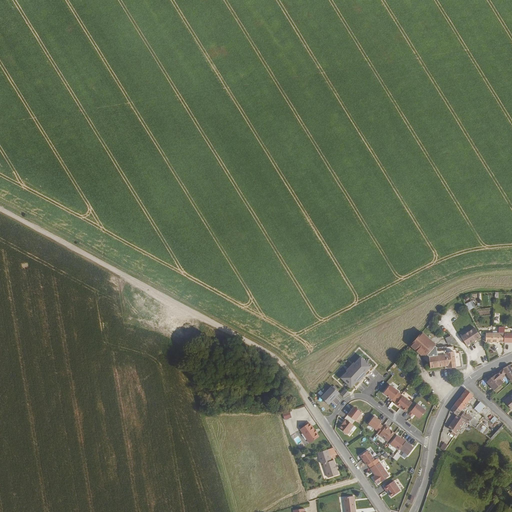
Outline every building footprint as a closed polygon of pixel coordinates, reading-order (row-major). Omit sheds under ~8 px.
[(469,310),(475,307),(472,300),(465,303),(469,310)] [(480,337),(474,328),(460,337),(466,346),(480,337)] [(438,351),(445,346),(436,347),(435,346),(436,345),(421,332),(409,346),(421,356),(424,352),(429,357),(429,358),(431,356),(436,352),(437,352),(438,351)] [(494,333),(486,333),(486,342),(491,342),(505,342),(504,333),(502,333),(496,333),(494,333)] [(461,367),(460,352),(458,353),(457,347),(453,348),(453,346),(445,347),(445,346),(438,351),(437,352),(436,352),(431,356),(429,358),(430,368),(444,366),(448,365),(448,368),(461,367)] [(346,371),(340,378),(351,387),(357,381),(358,381),(365,373),(364,372),(371,366),(360,356),(354,363),(353,362),(346,370),(346,371)] [(505,365),(502,366),(506,372),(511,381),(511,382),(511,367),(509,363),(505,365)] [(495,374),(487,382),(494,390),(503,382),(499,378),(504,374),(501,370),(496,374),(495,374)] [(398,391),(389,384),(383,392),(395,401),(401,394),(398,391)] [(332,385),(322,397),(329,404),(340,392),(332,385)] [(472,395),(466,389),(452,408),(459,414),(472,395)] [(402,395),(396,404),(405,411),(412,402),(402,395)] [(417,403),(409,414),(412,416),(414,414),(420,418),(426,410),(417,403)] [(485,408),(482,405),(480,404),(475,410),(480,414),(485,408)] [(347,414),(354,420),(361,411),(353,406),(347,414)] [(465,411),(461,417),(466,420),(476,428),(481,422),(465,411)] [(451,431),(455,434),(466,420),(461,417),(458,414),(449,427),(452,430),(451,431)] [(381,421),(374,415),(368,423),(378,431),(383,425),(380,423),(381,421)] [(346,419),(339,428),(348,434),(354,425),(346,419)] [(319,437),(310,423),(301,429),(310,443),(319,437)] [(379,435),(388,442),(395,433),(389,428),(390,428),(387,425),(379,435)] [(397,435),(391,444),(400,450),(401,449),(407,441),(404,438),(403,439),(397,435)] [(415,447),(407,441),(401,449),(409,455),(415,447)] [(367,449),(359,455),(367,465),(374,460),(367,449)] [(326,450),(317,454),(321,465),(322,464),(327,478),(337,475),(332,461),(330,461),(326,450)] [(389,476),(379,462),(370,468),(375,475),(372,478),(377,484),(389,476)] [(394,482),(384,489),(387,492),(388,492),(392,498),(401,492),(394,482)] [(356,511),(354,496),(344,498),(345,511),(356,511)]
